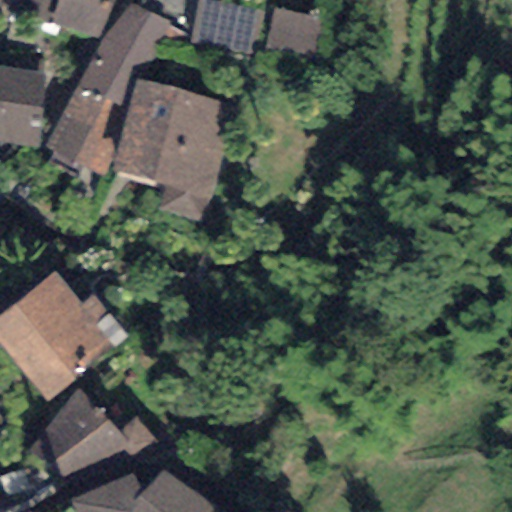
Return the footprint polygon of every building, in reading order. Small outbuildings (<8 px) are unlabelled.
[(111,0),(0,0),(0,8),(96,39),(111,0)] [(258,10),(206,0),(196,0),(188,45),(249,56),(258,10)] [(169,23),(127,4),(95,50),(77,87),(125,112),(134,79),(141,81),(169,23)] [(322,21),(274,10),(264,53),(312,64),(322,21)] [(0,142),(34,147),(44,74),(0,67),(0,142)] [(141,81),(134,79),(125,112),(110,173),(164,187),(158,211),(206,223),(236,104),(141,81)] [(125,112),(77,87),(43,148),(53,150),(49,157),(105,178),(110,173),(125,112)] [(54,272),(0,315),(0,344),(46,401),(125,337),(93,297),(82,306),(54,272)] [(78,388),(28,451),(76,482),(123,450),(137,466),(162,449),(138,417),(117,430),(78,388)] [(131,474),(69,500),(76,511),(216,511),(162,471),(140,494),(131,474)]
